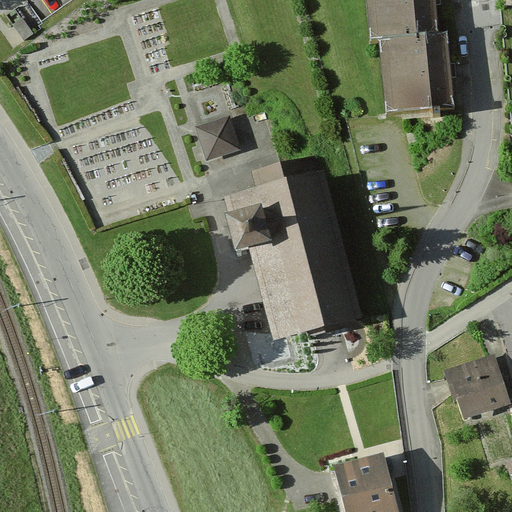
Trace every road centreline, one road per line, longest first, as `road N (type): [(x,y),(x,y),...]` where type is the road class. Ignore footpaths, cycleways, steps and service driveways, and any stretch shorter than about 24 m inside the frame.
road 1 (residential): [(155,511),(49,248),(0,152)]
road 2 (residential): [(412,354),(418,276),(479,158),(481,0)]
road 3 (residential): [(424,511),(412,354)]
